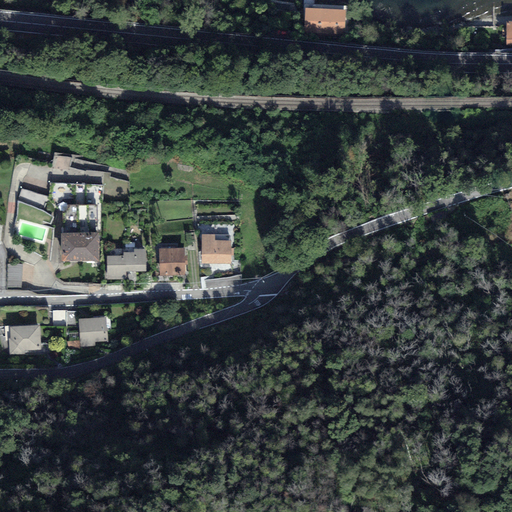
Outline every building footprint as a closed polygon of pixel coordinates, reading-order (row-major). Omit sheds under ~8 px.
[(347,6),(304,6),(304,33),(350,33),(350,18),(347,18),(347,6)] [(77,171),(76,184),(106,184),(106,172),(77,171)] [(22,197),(39,205),(42,197),(26,189),(22,197)] [(97,260),(96,206),(63,207),(64,260),(97,260)] [(229,239),(205,239),(205,264),(229,263),(229,239)] [(183,251),(163,251),(163,275),(184,274),(183,251)] [(143,252),(110,253),(111,279),(125,278),(125,271),(143,270),(143,252)] [(109,319),(81,321),(83,346),(95,345),(95,341),(106,340),(106,330),(109,329),(109,319)] [(41,328),(11,328),(11,356),(25,356),(25,352),(41,352),(41,328)]
